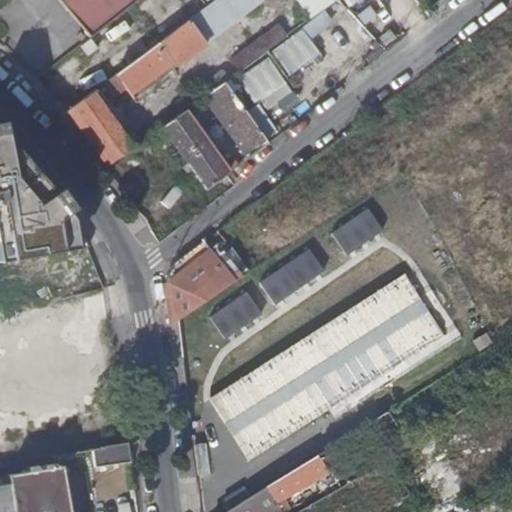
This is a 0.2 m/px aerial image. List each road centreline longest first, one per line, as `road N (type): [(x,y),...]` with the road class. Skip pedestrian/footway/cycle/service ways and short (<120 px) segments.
road 1 (residential): [(490,0),(130,278)]
road 2 (residential): [(169,511),(130,278)]
road 3 (residential): [(130,278),(118,238),(77,171),(0,87)]
